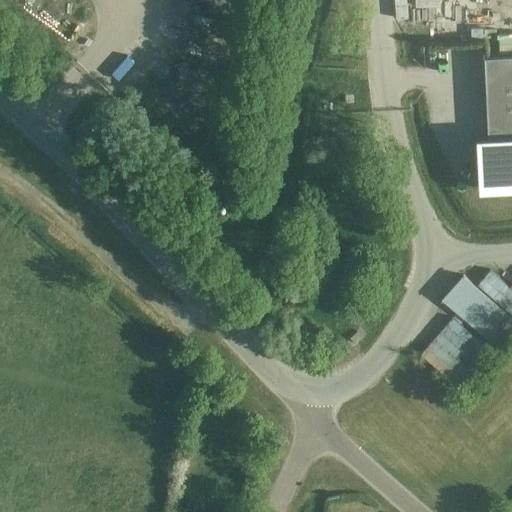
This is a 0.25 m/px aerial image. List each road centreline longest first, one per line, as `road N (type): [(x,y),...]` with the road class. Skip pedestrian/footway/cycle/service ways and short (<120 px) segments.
road 1 (unclassified): [(307,415),(0,95)]
road 2 (unclassified): [(307,415),(386,354),(437,268)]
road 3 (unclassified): [(415,511),(307,415)]
